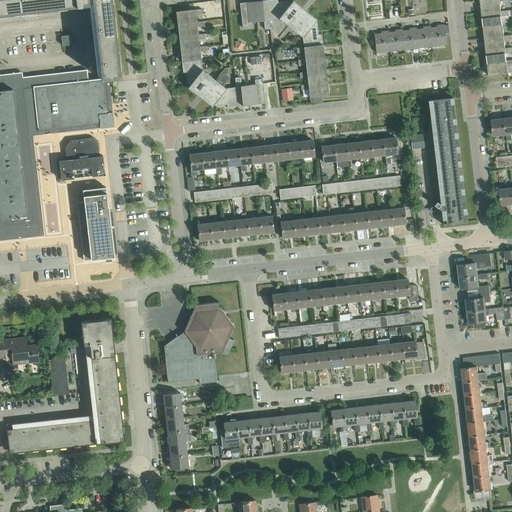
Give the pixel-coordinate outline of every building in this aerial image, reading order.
[(100,78),(105,78),(121,76),(120,75),(111,0),(0,0),(0,13),(77,5),(77,7),(80,9),(90,8),(97,71),(100,71),(101,78),(100,78)] [(264,20),(261,0),(240,3),(242,27),(250,27),(250,22),(264,20)] [(279,18),(293,0),(278,2),(277,0),(264,0),(261,0),(264,20),(265,29),(270,29),(269,19),(279,18)] [(317,19),(293,0),(279,18),(302,37),(315,21),(317,19)] [(485,0),(480,1),(482,13),(501,11),(500,4),(507,3),(506,0),(485,0)] [(196,22),(196,14),(203,14),(202,9),(195,9),(176,11),(177,24),(196,22)] [(502,23),(502,16),(509,15),(508,10),(501,11),(482,13),(483,26),(509,23),(509,22),(502,23)] [(198,34),(197,27),(204,26),(203,21),(196,22),(177,24),(179,36),(198,34)] [(317,23),(315,21),(302,37),(304,47),(323,45),(322,34),(318,34),(317,23)] [(510,27),(509,23),(483,26),(485,38),(511,35),(504,36),(503,28),(510,27)] [(444,24),(430,26),(432,46),(446,44),(444,24)] [(432,46),(430,26),(416,28),(418,48),(432,46)] [(418,48),(416,28),(402,29),(404,49),(418,48)] [(404,49),(402,29),(388,31),(390,51),(404,49)] [(390,51),(388,31),(374,32),(376,52),(390,51)] [(199,47),(198,39),(205,39),(205,34),(198,34),(179,36),(180,49),(199,47)] [(62,45),(72,44),(71,35),(61,36),(62,45)] [(504,41),(511,40),(511,35),(485,38),(486,51),(511,47),(505,48),(504,41)] [(244,44),(238,41),(235,46),(241,49),(244,44)] [(323,45),(304,47),(297,48),(297,53),(304,52),(305,59),(324,57),(323,45)] [(201,59),(200,52),(207,51),(206,46),(199,47),(180,49),(182,61),(201,59)] [(511,59),(507,60),(506,53),(511,52),(511,47),(486,51),(487,63),(511,60),(511,59)] [(247,57),(248,65),(260,64),(259,56),(247,57)] [(324,57),(305,59),(298,60),(299,65),(306,64),(306,72),(326,69),(324,57)] [(189,85),(202,69),(201,59),(182,61),(183,72),(186,72),(188,83),(189,85)] [(508,74),(507,65),(511,64),(511,60),(487,63),(489,76),(508,74)] [(226,88),(202,69),(189,85),(188,87),(212,106),(213,104),(226,88)] [(326,69),(306,72),(299,73),(300,78),(307,77),(308,84),(327,82),(326,69)] [(39,231),(29,141),(29,137),(28,134),(29,133),(28,131),(110,122),(107,104),(105,78),(100,78),(88,80),(87,70),(22,77),(22,72),(0,74),(0,235),(6,235),(39,231)] [(224,83),(228,78),(225,74),(220,79),(224,83)] [(250,105),(248,85),(241,85),(240,77),(235,77),(236,87),(238,106),(250,105)] [(265,103),(262,78),(255,79),(255,84),(248,85),(250,105),(265,103)] [(327,82),(308,84),(301,85),(302,90),(308,89),(309,97),(329,95),(327,82)] [(238,106),(236,87),(226,88),(213,104),(215,105),(227,104),(227,107),(238,106)] [(280,87),(281,99),(292,99),(291,87),(280,87)] [(428,100),(440,204),(436,201),(433,204),(437,207),(438,210),(441,210),(443,224),(467,221),(452,97),(428,100)] [(506,134),(504,118),(491,119),(493,136),(506,134)] [(424,148),(423,134),(410,135),(412,149),(424,148)] [(103,155),(99,156),(97,142),(92,137),(70,140),(65,147),(66,159),(59,160),(61,179),(105,174),(103,155)] [(383,139),(385,155),(386,164),(391,163),(390,154),(397,153),(395,137),(383,139)] [(385,155),(383,139),(370,140),(372,156),(385,155)] [(312,140),(300,141),(302,157),(314,156),(312,140)] [(372,156),(370,140),(358,142),(360,158),(372,156)] [(302,157),(300,141),(288,143),(290,159),(302,157)] [(360,158),(358,142),(346,143),(348,159),(360,158)] [(290,159),(288,143),(275,144),(277,160),(290,159)] [(348,159),(346,143),(333,144),(335,160),(348,159)] [(277,160),(275,144),(263,145),(265,161),(277,160)] [(335,160),(333,144),(321,146),(323,162),(335,160)] [(265,161),(263,145),(251,147),(253,163),(265,161)] [(253,163),(251,147),(238,148),(240,164),(253,163)] [(240,164),(238,148),(226,150),(228,166),(240,164)] [(228,166),(226,150),(214,151),(216,167),(228,166)] [(216,167),(214,151),(201,153),(203,169),(216,167)] [(203,169),(201,153),(189,154),(191,170),(203,169)] [(195,188),(193,176),(186,177),(188,189),(195,188)] [(511,203),(511,187),(511,188),(511,185),(507,185),(507,188),(500,189),(502,205),(511,203)] [(104,187),(85,189),(83,189),(83,192),(83,195),(84,202),(82,209),(78,209),(78,208),(77,209),(79,217),(83,252),(83,257),(84,260),(99,258),(100,259),(105,258),(115,256),(114,256),(109,213),(107,192),(106,192),(106,189),(106,187),(104,187)] [(403,207),(391,209),(393,225),(405,223),(403,207)] [(393,225),(391,209),(379,210),(381,226),(393,225)] [(331,232),(330,216),(324,216),(323,210),(318,211),(318,217),(317,217),(319,233),(331,232)] [(381,226),(379,210),(366,211),(368,227),(381,226)] [(368,227),(366,211),(354,213),(356,229),(368,227)] [(356,229),(354,213),(342,214),(344,230),(356,229)] [(344,230),(342,214),(330,216),(331,232),(344,230)] [(272,215),(259,217),(261,233),(273,231),(272,215)] [(261,233),(259,217),(247,218),(249,234),(261,233)] [(319,233),(317,217),(305,219),(307,235),(319,233)] [(249,234),(247,218),(234,220),(236,236),(249,234)] [(307,235),(305,219),(293,220),(294,236),(307,235)] [(236,236),(234,220),(222,221),(224,237),(236,236)] [(294,236),(293,220),(280,221),(282,237),(294,236)] [(224,237),(222,221),(210,222),(211,238),(224,237)] [(211,238),(210,222),(197,224),(199,240),(211,238)] [(475,262),(458,264),(459,276),(477,274),(476,268),(491,266),(490,253),(474,255),(475,262)] [(487,273),(477,274),(459,276),(461,288),(477,287),(478,292),(489,291),(489,285),(478,286),(478,279),(488,278),(487,273)] [(407,278),(395,280),(397,296),(409,294),(409,300),(418,299),(416,285),(408,286),(407,278)] [(397,296),(395,280),(383,281),(384,297),(397,296)] [(384,297),(383,281),(370,283),(372,299),(384,297)] [(372,299),(370,283),(358,284),(360,300),(372,299)] [(360,300),(358,284),(346,286),(347,302),(360,300)] [(347,302),(346,286),(333,287),(335,303),(347,302)] [(335,303),(333,287),(321,288),(323,304),(335,303)] [(323,304),(321,288),(309,290),(310,306),(323,304)] [(310,306),(309,290),(296,291),(298,307),(310,306)] [(298,307),(296,291),(284,293),(286,309),(298,307)] [(491,302),(489,291),(478,292),(478,298),(466,299),(468,311),(485,309),(484,302),(491,302)] [(286,309),(284,293),(272,294),(274,310),(286,309)] [(234,340),(228,337),(234,325),(220,307),(220,302),(196,304),(184,331),(164,346),(168,382),(199,378),(199,383),(216,381),(213,353),(222,352),(228,354),(234,340)] [(487,321),(486,314),(496,313),(497,320),(505,319),(503,307),(485,309),(468,311),(469,323),(475,323),(475,325),(478,327),(484,326),(485,324),(485,321),(487,321)] [(124,440),(111,317),(80,321),(83,345),(89,345),(97,419),(6,429),(9,453),(124,440)] [(401,333),(412,332),(411,325),(400,326),(401,333)] [(17,364),(39,362),(37,344),(27,345),(26,336),(0,339),(0,357),(12,356),(13,361),(4,362),(6,374),(18,373),(17,364)] [(392,360),(390,343),(389,337),(377,339),(378,345),(379,361),(392,360)] [(423,342),(415,343),(415,341),(402,342),(404,358),(416,357),(416,359),(425,358),(423,342)] [(404,358),(402,342),(390,343),(392,360),(404,358)] [(379,361),(378,345),(365,346),(367,362),(379,361)] [(367,362),(365,346),(353,348),(355,364),(367,362)] [(355,364),(353,348),(341,349),(343,365),(355,364)] [(343,365),(341,349),(328,351),(330,367),(343,365)] [(330,367),(328,351),(316,352),(318,368),(330,367)] [(318,368),(316,352),(304,353),(306,369),(318,368)] [(306,369),(304,353),(291,355),(293,371),(306,369)] [(293,371),(291,355),(279,356),(281,372),(293,371)] [(69,394),(65,358),(49,359),(53,395),(69,394)] [(486,372),(478,373),(477,366),(461,368),(463,382),(479,380),(487,379),(486,372)] [(480,393),(479,380),(463,382),(465,395),(480,393)] [(181,400),(180,392),(163,394),(164,407),(181,405),(181,404),(185,404),(184,399),(181,400)] [(481,403),(480,393),(465,395),(466,409),(482,407),(488,407),(487,402),(481,403)] [(415,400),(402,401),(404,418),(407,417),(414,416),(415,425),(419,424),(418,415),(417,416),(415,400)] [(404,418),(402,401),(391,403),(392,419),(395,419),(402,418),(403,426),(408,425),(407,417),(404,418)] [(392,419),(391,403),(379,404),(380,420),(383,420),(390,419),(391,427),(396,427),(395,419),(392,419)] [(380,420),(379,404),(367,406),(369,422),(371,421),(378,421),(379,429),(384,428),(383,420),(380,420)] [(183,417),(181,405),(164,407),(166,419),(183,417)] [(369,422),(367,406),(355,407),(357,423),(359,423),(360,431),(372,430),(371,421),(369,422)] [(357,423),(355,407),(343,408),(345,425),(347,424),(354,423),(355,432),(360,431),(359,423),(357,423)] [(483,415),(482,407),(466,409),(468,423),(483,421),(493,420),(493,414),(483,415)] [(345,425),(343,408),(331,410),(332,426),(340,425),(341,431),(343,431),(343,433),(348,432),(347,424),(345,425)] [(320,411),(307,412),(309,429),(311,428),(312,437),(324,435),(323,427),(321,427),(320,411)] [(309,429),(307,412),(295,414),(297,430),(299,430),(307,429),(308,437),(312,437),(311,428),(309,429)] [(297,430),(295,414),(284,415),(285,431),(287,431),(295,430),(296,438),(300,438),(299,430),(297,430)] [(285,431),(284,415),(272,417),(273,433),(276,433),(283,432),(284,440),(288,439),(287,431),(285,431)] [(187,417),(183,417),(166,419),(167,431),(192,428),(191,426),(189,427),(188,424),(187,424),(187,417)] [(273,433),(272,417),(260,418),(262,434),(264,434),(271,433),(272,441),(276,441),(276,433),(273,433)] [(262,434),(260,418),(248,419),(250,436),(252,435),(253,443),(265,442),(264,434),(262,434)] [(250,436),(248,419),(236,421),(238,437),(240,437),(247,436),(248,444),(253,443),(252,435),(250,436)] [(238,437),(236,421),(224,422),(224,430),(220,430),(222,447),(241,445),(240,437),(238,437)] [(485,434),(483,421),(468,423),(469,436),(485,434)] [(194,428),(192,428),(167,431),(169,444),(185,442),(190,441),(189,433),(194,432),(194,428)] [(486,448),(485,434),(469,436),(471,450),(486,448)] [(187,454),(185,442),(169,444),(170,456),(187,454)] [(491,455),(487,455),(486,448),(471,450),(472,464),(488,462),(492,461),(491,455)] [(239,458),(238,449),(231,450),(232,459),(239,458)] [(188,467),(187,454),(170,456),(171,469),(188,467)] [(489,475),(488,462),(472,464),(474,477),(489,475)] [(491,489),(489,475),(474,477),(475,490),(473,490),(474,499),(491,498),(490,489),(491,489)] [(361,497),(362,511),(379,510),(377,495),(361,497)] [(240,502),(240,511),(256,511),(255,500),(240,502)] [(299,504),(299,511),(317,511),(316,502),(299,504)]
